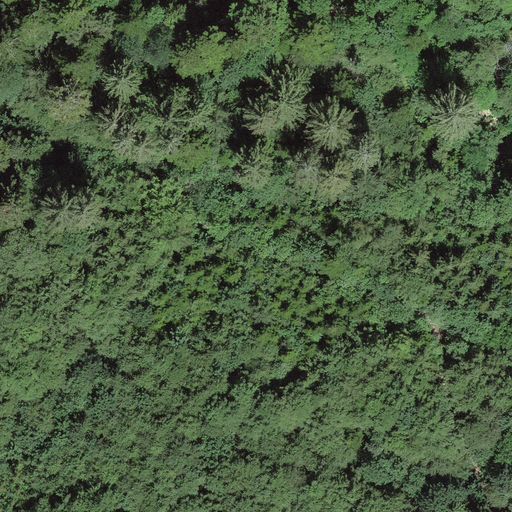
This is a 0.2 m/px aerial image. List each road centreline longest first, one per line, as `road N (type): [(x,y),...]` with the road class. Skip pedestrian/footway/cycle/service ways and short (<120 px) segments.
road 1 (track): [(438,327),(401,305),(206,230),(147,173)]
road 2 (track): [(503,511),(472,476),(450,425),(438,327)]
road 3 (track): [(147,173),(0,131)]
